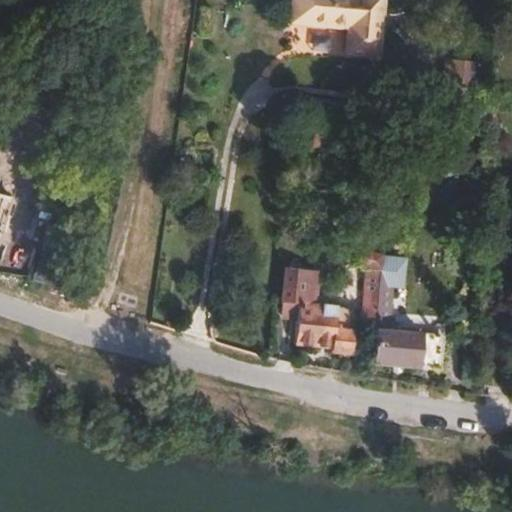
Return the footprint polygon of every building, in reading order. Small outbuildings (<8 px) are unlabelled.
[(393,6),(356,0),(304,0),(301,29),(358,38),(354,62),(384,67),(393,6)] [(445,101),(480,105),(484,65),(450,62),(445,101)] [(382,255),(379,287),(392,289),(404,290),(407,258),(382,255)] [(317,303),(320,271),(286,267),(283,304),(297,306),(294,345),(332,349),(332,354),(349,356),(351,333),(336,331),(337,309),(337,305),(317,303)] [(377,313),(379,287),(366,286),(364,311),(377,313)] [(389,332),(392,289),(379,287),(377,313),(372,366),(439,372),(443,337),(389,332)]
